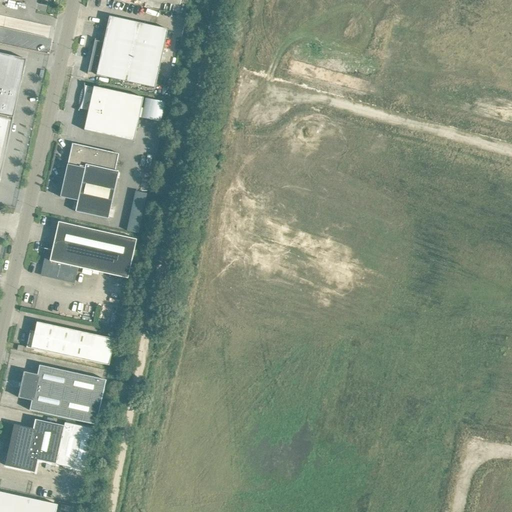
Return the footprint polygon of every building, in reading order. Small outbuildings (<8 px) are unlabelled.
[(91,61),(90,61),(89,70),(88,74),(89,73),(97,75),(156,88),(169,30),(110,17),(104,43),(96,41),(96,39),(94,43),(92,52),(93,52),(91,61)] [(0,115),(12,118),(15,103),(14,103),(16,96),(17,96),(20,81),(22,82),(27,60),(0,53),(0,115)] [(85,83),(84,83),(85,89),(84,95),(83,100),(81,106),(78,111),(79,111),(80,109),(89,111),(85,131),(134,142),(144,98),(94,87),(94,88),(85,86),(85,83)] [(0,181),(13,122),(14,118),(12,118),(0,115),(0,181)] [(61,197),(78,201),(86,165),(116,171),(119,154),(73,144),(61,197)] [(119,172),(116,171),(86,165),(78,201),(76,212),(109,219),(119,172)] [(45,265),(42,276),(74,283),(77,267),(129,279),(137,240),(60,222),(59,222),(54,245),(49,244),(45,265)] [(47,352),(110,366),(115,339),(38,322),(36,332),(31,331),(27,348),(47,352)] [(97,425),(107,380),(40,366),(38,375),(44,377),(38,402),(32,401),(30,411),(97,425)] [(44,377),(38,375),(25,373),(19,398),(32,401),(38,402),(44,377)] [(36,420),(34,429),(28,458),(38,460),(57,465),(65,426),(36,420)] [(65,426),(57,465),(87,471),(96,430),(66,423),(65,426)] [(28,458),(34,429),(15,425),(8,457),(5,457),(4,462),(7,462),(6,466),(35,472),(38,460),(28,458)] [(0,511),(56,511),(58,505),(0,492),(0,511)]
